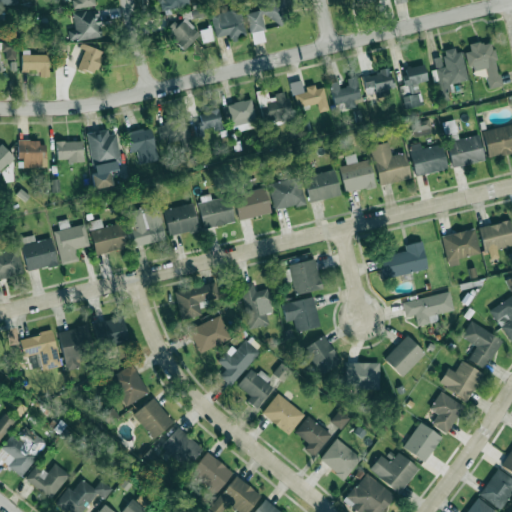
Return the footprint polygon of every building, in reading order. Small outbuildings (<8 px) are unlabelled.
[(93,6),(92,0),(71,0),(72,8),(93,6)] [(201,2),(200,0),(157,0),(159,8),(201,2)] [(248,32),(264,29),(261,16),(272,14),(274,25),(287,22),(282,0),(260,0),(261,9),(245,12),(248,32)] [(215,37),(228,34),(229,37),(245,33),(238,7),(210,14),(215,37)] [(100,37),(99,9),(72,11),(73,29),(68,29),(68,39),(100,37)] [(167,31),(185,48),(199,33),(181,16),(167,31)] [(488,88),(501,85),(490,40),(468,45),(470,51),(465,52),(469,71),(483,68),(488,88)] [(2,59),(14,59),(15,42),(2,42),(2,59)] [(102,52),(84,45),(76,68),(94,74),(102,52)] [(466,80),(460,48),(441,51),(442,56),(433,57),(435,69),(432,69),(438,101),(450,99),(447,84),(466,80)] [(47,76),(47,53),(21,53),(21,70),(37,70),(37,76),(47,76)] [(422,104),(417,83),(427,80),(422,63),(404,68),(406,74),(398,76),(406,108),(422,104)] [(364,93),(375,91),(375,95),(385,94),(385,89),(392,88),(390,70),(362,73),(364,93)] [(355,107),(353,99),(359,98),(356,76),(346,78),(347,85),(339,87),(337,80),(329,82),(333,104),(343,102),(345,108),(355,107)] [(290,82),(295,107),(316,103),(318,112),(327,110),(323,84),(303,88),(301,80),(290,82)] [(292,116),(285,91),(268,96),(267,91),(261,93),(263,101),(258,102),(264,124),(292,116)] [(232,128),(251,124),(250,121),(255,120),(251,98),(227,103),(232,128)] [(203,130),(220,129),(219,110),(199,111),(200,122),(194,122),(195,136),(203,136),(203,130)] [(159,142),(180,138),(181,146),(189,145),(184,118),(156,123),(159,142)] [(442,121),(444,134),(454,133),(452,120),(442,121)] [(410,125),(413,137),(430,133),(428,121),(410,125)] [(511,123),(481,130),(488,157),(511,151),(511,123)] [(157,159),(150,127),(125,132),(130,152),(136,151),(139,163),(157,159)] [(85,132),(93,172),(90,172),(93,189),(111,185),(109,170),(116,169),(114,157),(119,156),(115,133),(107,134),(106,128),(85,132)] [(445,142),(452,167),(484,159),(477,133),(445,142)] [(17,158),(22,158),(22,166),(45,166),(45,141),(17,140),(17,158)] [(55,141),(56,161),(82,160),(82,140),(55,141)] [(410,178),(404,152),(391,155),(388,141),(369,145),(378,185),(410,178)] [(447,168),(440,143),(421,148),(419,141),(407,144),(415,176),(447,168)] [(0,169),(14,157),(0,143),(0,169)] [(374,185),(368,158),(357,161),(355,153),(344,156),(346,164),(338,166),(344,192),(374,185)] [(304,175),(308,201),(339,195),(334,169),(304,175)] [(305,202),(298,175),(268,183),(274,210),(305,202)] [(238,220),(270,212),(264,186),(232,194),(238,220)] [(194,196),(202,229),(234,221),(227,195),(210,199),(208,192),(194,196)] [(169,236),(198,229),(192,202),(162,209),(169,236)] [(165,239),(157,203),(129,209),(134,228),(128,229),(132,246),(165,239)] [(53,231),(60,264),(78,260),(75,248),(89,245),(84,223),(69,227),(67,219),(57,221),(59,230),(53,231)] [(127,249),(123,223),(102,226),(101,219),(89,221),(94,253),(127,249)] [(511,245),(511,229),(510,220),(478,227),(483,252),(488,251),(490,260),(498,258),(496,249),(511,245)] [(441,234),(446,266),(458,265),(457,257),(479,254),(475,229),(441,234)] [(35,241),(34,234),(19,238),(28,271),(57,264),(50,238),(35,241)] [(427,269),(421,241),(403,244),(405,251),(377,257),(381,278),(427,269)] [(0,251),(0,278),(23,273),(17,248),(0,251)] [(281,267),(284,282),(291,281),(294,295),(321,289),(314,260),(281,267)] [(174,291),(180,319),(201,315),(198,302),(219,297),(215,282),(174,291)] [(240,284),(248,329),(268,325),(265,307),(271,306),(267,289),(254,291),(253,282),(240,284)] [(416,326),(437,321),(436,314),(453,310),(449,291),(401,301),(404,317),(414,315),(416,326)] [(510,341),(511,339),(511,294),(488,310),(497,323),(498,323),(510,341)] [(281,303),(285,321),(293,320),(296,332),(319,326),(313,296),(281,303)] [(129,342),(121,315),(93,323),(101,350),(129,342)] [(230,339),(220,315),(188,329),(199,353),(230,339)] [(461,336),(476,346),(468,359),(483,369),(501,340),(470,321),(461,336)] [(57,331),(65,370),(79,367),(78,360),(85,359),(82,346),(91,345),(87,325),(57,331)] [(19,338),(23,357),(38,353),(41,370),(60,366),(52,331),(19,338)] [(425,353),(406,335),(383,359),(401,377),(425,353)] [(303,346),(316,375),(339,364),(326,336),(303,346)] [(235,350),(231,346),(217,360),(225,369),(219,375),(228,385),(259,353),(245,339),(235,350)] [(483,374),(461,360),(454,372),(448,368),(437,383),(465,401),(483,374)] [(379,363),(345,362),(345,388),(378,389),(379,363)] [(125,405),(148,393),(133,364),(110,377),(125,405)] [(250,395),(246,402),(257,409),(274,383),(249,367),(237,386),(250,395)] [(446,433),(463,406),(440,391),(429,408),(437,413),(431,423),(446,433)] [(290,434),(304,412),(275,394),(261,415),(290,434)] [(133,413),(151,438),(172,423),(154,397),(133,413)] [(330,421),(340,429),(349,418),(339,410),(330,421)] [(0,438),(15,420),(5,412),(0,418),(0,438)] [(315,457),(330,432),(305,416),(295,434),(308,442),(303,450),(315,457)] [(441,436),(419,422),(402,448),(424,462),(441,436)] [(161,445),(184,467),(201,448),(178,427),(161,445)] [(0,447),(0,463),(2,461),(21,476),(46,443),(26,428),(18,438),(11,433),(0,447)] [(361,458),(336,438),(319,460),(344,480),(361,458)] [(511,473),(511,447),(500,465),(511,473)] [(141,458),(150,467),(159,457),(149,448),(141,458)] [(218,491),(232,471),(206,452),(191,472),(218,491)] [(368,470),(399,493),(418,467),(397,452),(390,462),(379,454),(368,470)] [(69,474),(55,463),(47,473),(36,465),(25,478),(50,498),(69,474)] [(503,509),(511,491),(511,478),(495,468),(479,496),(503,509)] [(381,511),(394,495),(365,472),(344,499),(360,511),(381,511)] [(238,511),(246,511),(260,495),(236,475),(209,509),(213,511),(221,511),(229,504),(238,511)] [(55,503),(66,511),(81,511),(96,493),(103,499),(111,489),(100,480),(94,488),(81,479),(72,490),(67,486),(55,503)] [(496,511),(477,497),(465,511),(496,511)] [(142,511),(145,509),(132,498),(120,511),(142,511)] [(280,511),(264,499),(253,511),(280,511)]
